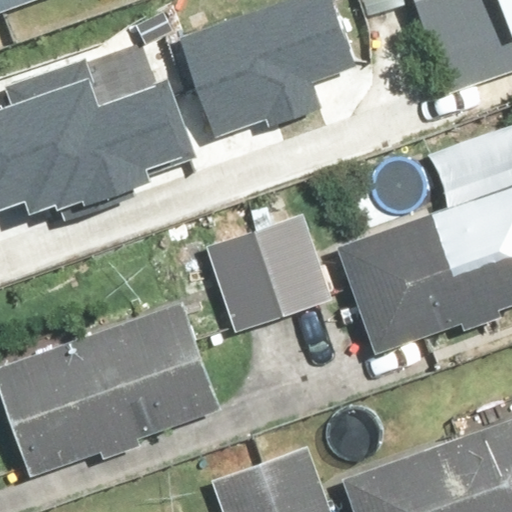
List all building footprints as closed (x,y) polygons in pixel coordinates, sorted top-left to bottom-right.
[(6,0),(14,18),(62,0),(6,0)] [(247,0),(183,20),(218,129),(325,95),(318,71),(363,57),(344,0),(247,0)] [(511,0),(424,0),(462,98),(511,79),(511,0)] [(0,194),(27,185),(32,202),(198,147),(173,71),(104,94),(88,47),(14,72),(19,86),(0,92),(0,194)] [(511,180),(346,242),(387,354),(511,307),(511,180)] [(307,212),(214,245),(244,330),(337,297),(307,212)] [(188,296),(0,366),(0,371),(40,479),(230,408),(188,296)] [(511,511),(511,422),(355,481),(366,511),(511,511)] [(343,511),(320,444),(227,477),(238,511),(343,511)]
